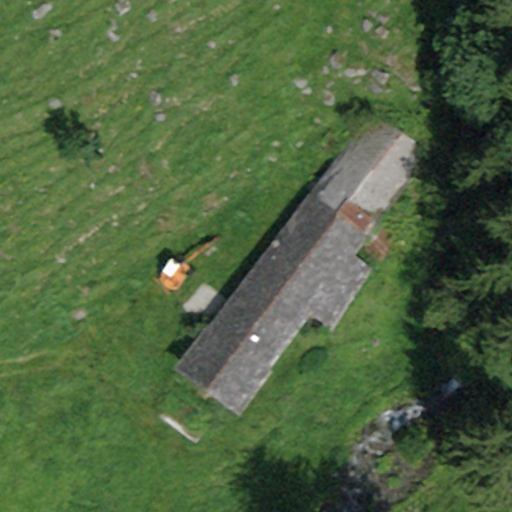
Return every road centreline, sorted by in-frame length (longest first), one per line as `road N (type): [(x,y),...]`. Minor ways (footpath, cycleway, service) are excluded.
road 1 (track): [(61,511),(174,277)]
road 2 (track): [(160,511),(174,277)]
road 3 (track): [(0,374),(67,354),(174,277)]
